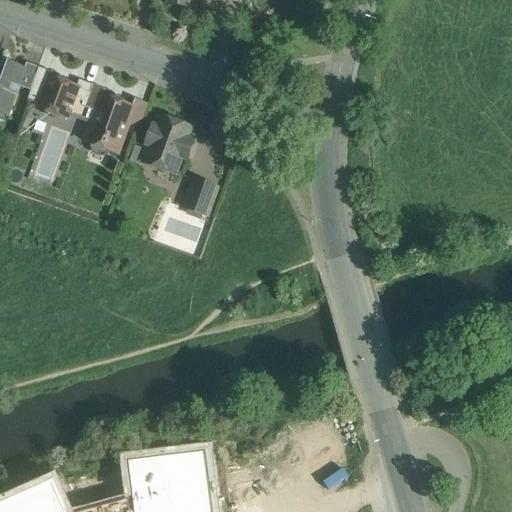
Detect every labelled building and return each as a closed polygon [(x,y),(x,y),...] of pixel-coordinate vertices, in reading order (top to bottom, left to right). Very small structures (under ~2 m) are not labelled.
[(8,67),(0,63),(0,114),(9,117),(20,87),(26,70),(25,70),(9,64),(8,67)] [(39,68),(27,64),(25,70),(26,70),(20,87),(31,91),(39,68)] [(40,111),(69,122),(81,89),(51,79),(40,111)] [(92,86),(84,108),(95,112),(101,97),(102,98),(105,90),(92,86)] [(102,98),(101,97),(95,112),(84,142),(118,155),(129,124),(135,109),(133,109),(102,98)] [(149,106),(136,101),(133,109),(135,109),(129,124),(140,128),(149,106)] [(172,118),(166,121),(161,119),(157,129),(153,128),(147,145),(151,147),(145,164),(175,175),(181,157),(187,159),(193,142),(187,140),(191,130),(174,124),(172,118)] [(217,189),(195,181),(185,209),(207,217),(217,189)] [(325,511),(304,408),(267,416),(285,511),(325,511)]
